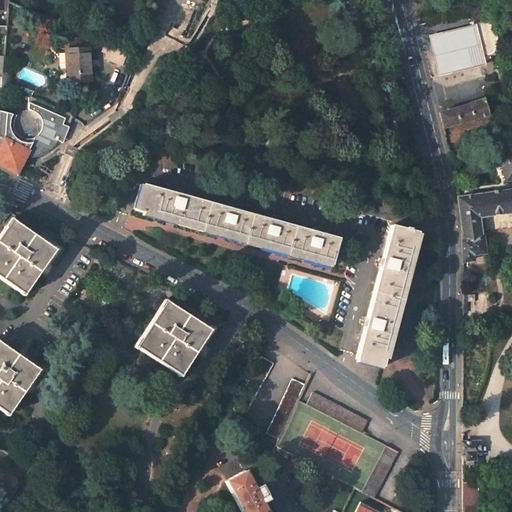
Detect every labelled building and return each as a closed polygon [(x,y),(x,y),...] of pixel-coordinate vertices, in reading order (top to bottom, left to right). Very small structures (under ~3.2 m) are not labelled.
[(490,19),(469,25),(477,60),(499,54),(490,19)] [(469,25),(422,37),(432,79),(479,67),(477,60),(469,25)] [(89,48),(66,50),(68,81),(90,80),(89,48)] [(47,147),(48,146),(50,145),(54,143),(56,142),(60,142),(62,143),(64,144),(74,121),(72,114),(71,114),(30,94),(30,109),(26,109),(22,110),(20,111),(18,113),(16,116),(13,116),(0,110),(0,163),(18,173),(23,160),(35,157),(45,154),(45,152),(46,149),(47,147)] [(443,129),(487,116),(482,99),(466,104),(467,105),(439,113),(443,129)] [(511,151),(470,170),(473,177),(503,164),(505,181),(511,179),(511,151)] [(136,210),(328,262),(334,237),(142,184),(136,210)] [(511,190),(457,199),(459,212),(459,215),(461,233),(461,263),(471,262),(470,256),(482,254),(481,239),(480,239),(478,218),(511,212),(511,190)] [(369,202),(358,207),(361,213),(372,208),(369,202)] [(58,250),(14,220),(0,239),(0,276),(25,294),(58,250)] [(380,365),(413,232),(388,226),(355,358),(380,365)] [(210,329),(166,301),(136,346),(179,375),(210,329)] [(39,369),(0,341),(0,410),(6,415),(39,369)] [(252,347),(243,341),(237,349),(246,355),(252,347)] [(246,410),(276,357),(264,350),(250,371),(234,403),(246,410)] [(305,384),(294,378),(266,433),(278,439),(298,400),(305,384)] [(372,499),(396,454),(360,435),(366,423),(312,393),(306,405),(298,400),(278,439),(275,446),(286,452),(352,488),(372,499)] [(478,453),(477,441),(460,441),(461,459),(472,459),(472,453),(478,453)] [(286,452),(275,446),(268,459),(280,465),(286,452)] [(243,470),(225,481),(241,511),(265,511),(260,502),(266,499),(259,485),(253,488),(243,470)] [(476,511),(477,481),(461,481),(461,511),(476,511)]
